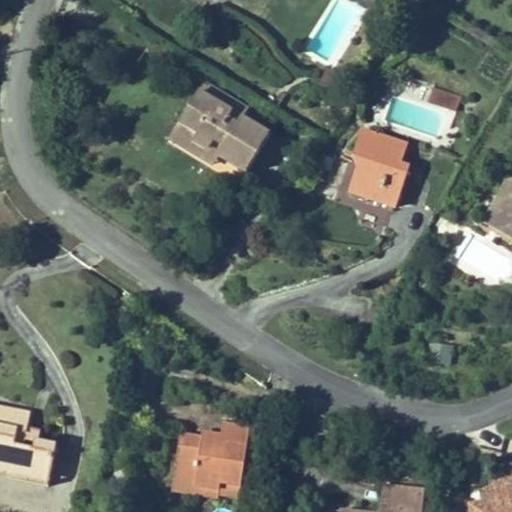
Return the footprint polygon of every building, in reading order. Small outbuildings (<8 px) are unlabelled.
[(207,85),(202,95),(214,102),(220,93),(207,85)] [(459,115),(464,99),(436,92),(432,107),(459,115)] [(214,102),(202,95),(178,133),(206,150),(213,139),(225,147),(219,158),(249,176),(272,138),(245,122),(242,127),(232,121),(242,106),(220,93),(214,102)] [(251,112),(242,106),(232,121),(242,127),(245,122),(251,112)] [(368,171),(361,194),(406,207),(417,166),(405,163),(411,144),(367,131),(361,153),(372,156),(368,171)] [(210,172),(219,158),(225,147),(213,139),(206,150),(178,133),(170,147),(210,172)] [(372,156),(361,153),(359,164),(368,171),(372,156)] [(511,187),(500,210),(511,217),(504,231),(511,234),(511,187)] [(511,217),(500,210),(492,224),(504,231),(511,217)] [(474,254),(458,260),(464,274),(481,268),(485,280),(508,272),(495,236),(471,245),(474,254)] [(428,363),(453,364),(453,343),(428,344),(428,363)] [(27,435),(29,423),(0,419),(0,479),(30,483),(30,478),(52,480),(55,451),(36,449),(27,448),(27,455),(15,453),(16,439),(27,441),(27,435)] [(200,442),(247,449),(250,431),(222,427),(220,438),(200,436),(200,442)] [(27,448),(36,449),(37,436),(27,435),(27,441),(16,439),(15,453),(27,455),(27,448)] [(180,439),(172,496),(192,499),(194,487),(217,491),(217,495),(240,499),(247,449),(200,442),(180,439)] [(30,478),(30,483),(29,491),(50,493),(52,480),(30,478)] [(468,509),(468,511),(511,511),(511,480),(489,484),(490,492),(493,505),(478,508),(468,509)] [(194,487),(192,499),(216,503),(217,495),(217,491),(194,487)] [(394,511),(396,490),(383,489),(380,511),(394,511)] [(425,511),(427,493),(396,490),(394,511),(425,511)] [(493,505),(490,492),(476,494),(478,508),(493,505)]
